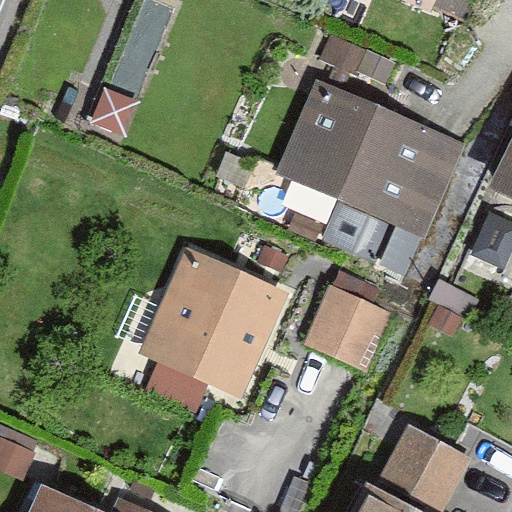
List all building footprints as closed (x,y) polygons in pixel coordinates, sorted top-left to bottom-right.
[(164,0),(135,0),(95,120),(133,133),(176,4),(164,0)] [(455,0),(400,0),(448,19),(455,0)] [(465,146),(317,82),(277,176),(339,203),(321,243),(403,278),(421,236),(425,238),(465,146)] [(511,145),(490,190),(511,201),(511,145)] [(471,255),(504,270),(511,252),(511,224),(490,214),(471,255)] [(282,299),(174,259),(135,363),(243,403),(282,299)] [(393,315),(331,287),(304,346),(367,373),(393,315)] [(377,486),(427,511),(444,511),(471,460),(408,427),(377,486)] [(415,511),(365,485),(350,511),(415,511)] [(114,511),(39,487),(30,511),(114,511)]
